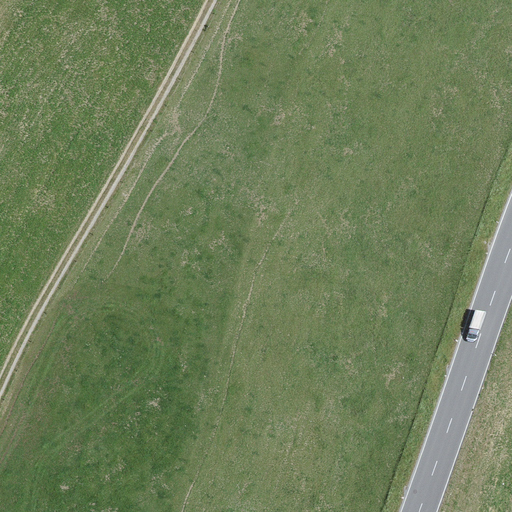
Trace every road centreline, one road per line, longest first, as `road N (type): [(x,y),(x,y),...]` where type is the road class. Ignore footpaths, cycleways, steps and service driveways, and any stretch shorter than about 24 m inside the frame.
road 1 (track): [(0,379),(207,0)]
road 2 (secondary): [(511,245),(419,511)]
